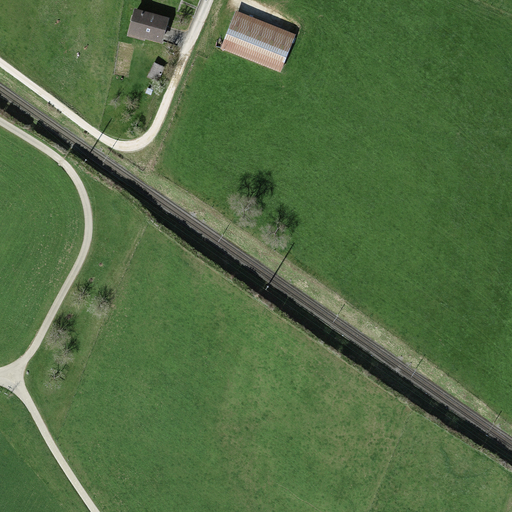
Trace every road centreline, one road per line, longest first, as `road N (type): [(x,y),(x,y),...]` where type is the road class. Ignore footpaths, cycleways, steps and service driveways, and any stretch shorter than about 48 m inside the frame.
road 1 (track): [(11,380),(83,259),(90,233),(71,172),(0,122)]
road 2 (track): [(185,59),(155,131),(127,150),(0,64)]
road 3 (track): [(11,380),(95,511)]
